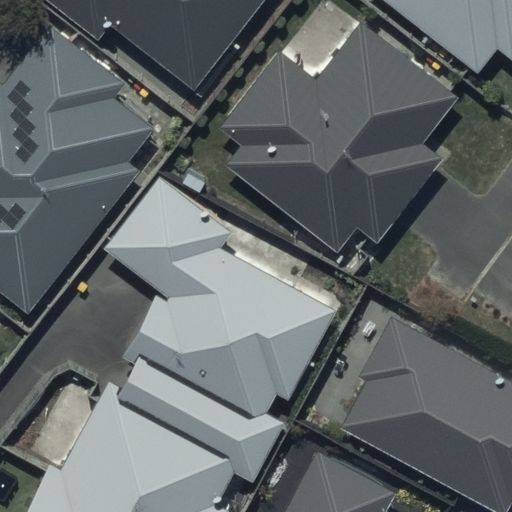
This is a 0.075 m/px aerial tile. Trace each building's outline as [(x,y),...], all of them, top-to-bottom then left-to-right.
[(52,0),(96,35),(109,19),(190,82),(255,0),(52,0)] [(511,0),(390,0),(476,67),(494,44),(511,57),(511,0)] [(239,139),(224,159),(335,246),(356,220),(375,236),(442,151),(423,137),(457,94),(359,18),(316,73),(280,45),(219,122),(239,139)] [(0,286),(26,307),(136,165),(125,157),(151,124),(112,94),(123,81),(48,23),(4,81),(0,77),(0,286)] [(224,511),(229,504),(218,497),(233,470),(249,479),(284,420),(266,409),(277,389),(287,395),(337,308),(222,242),(230,230),(158,171),(101,241),(156,286),(121,353),(132,359),(121,381),(107,374),(59,465),(51,461),(21,511),(224,511)] [(365,376),(338,421),(504,511),(511,498),(511,375),(393,311),(359,373),(365,376)] [(316,446),(279,511),(396,511),(384,505),(394,489),(316,446)]
